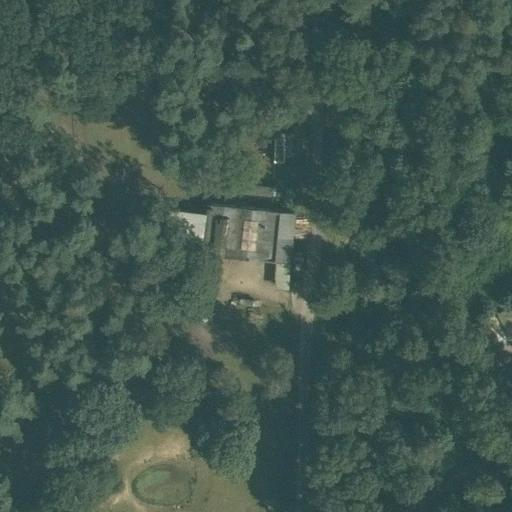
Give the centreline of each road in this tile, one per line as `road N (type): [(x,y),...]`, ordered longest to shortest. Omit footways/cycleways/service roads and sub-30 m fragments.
road 1 (track): [(301,511),(320,56),(334,0)]
road 2 (track): [(511,440),(410,511)]
